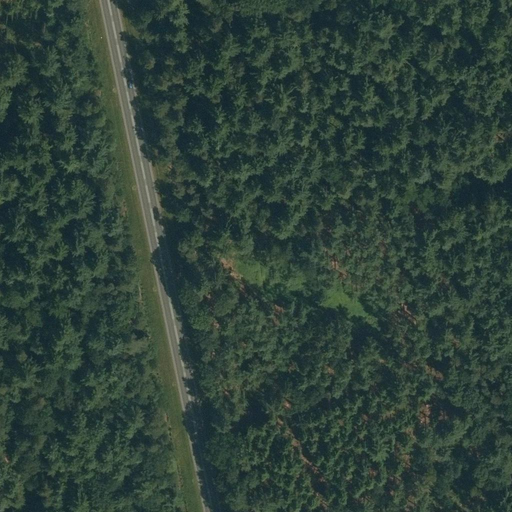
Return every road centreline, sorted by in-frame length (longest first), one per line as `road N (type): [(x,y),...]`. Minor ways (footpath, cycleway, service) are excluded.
road 1 (trunk): [(212,511),(108,0)]
road 2 (track): [(511,500),(473,405),(420,198)]
